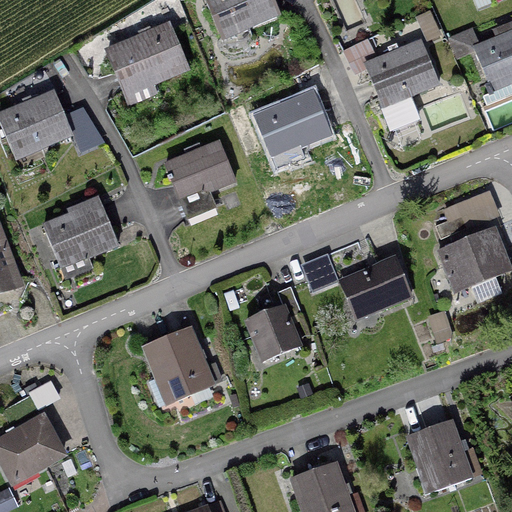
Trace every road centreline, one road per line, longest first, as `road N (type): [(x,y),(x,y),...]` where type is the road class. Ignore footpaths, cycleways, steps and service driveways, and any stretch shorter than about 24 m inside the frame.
road 1 (residential): [(511,356),(132,487),(111,472),(64,335)]
road 2 (residential): [(64,335),(505,152)]
